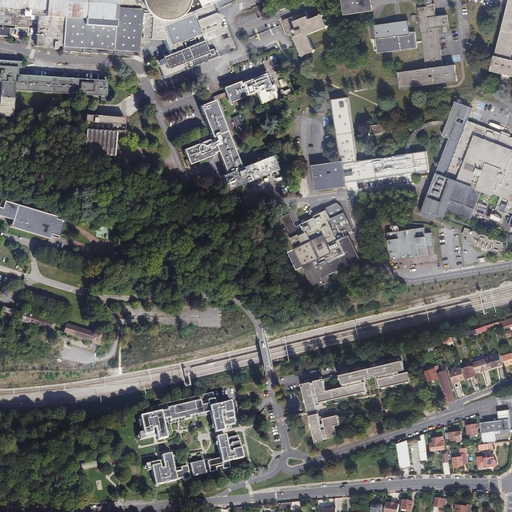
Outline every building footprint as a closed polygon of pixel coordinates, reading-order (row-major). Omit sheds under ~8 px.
[(94,54),(136,57),(137,47),(140,47),(144,45),(145,44),(147,44),(148,40),(149,17),(147,14),(144,10),(115,8),(115,0),(0,0),(0,25),(25,27),(26,18),(30,18),(30,20),(33,20),(36,20),(35,46),(51,47),(52,49),(53,50),(55,50),(56,50),(57,47),(61,47),(60,48),(61,48),(94,54)] [(149,17),(152,19),(155,21),(159,22),(162,22),(166,22),(171,21),(175,20),(178,18),(181,16),(185,11),(188,6),(189,0),(140,0),(141,3),(144,10),(147,14),(149,17)] [(195,0),(200,9),(209,5),(219,0),(195,0)] [(219,0),(209,5),(212,11),(215,9),(216,10),(238,0),(219,0)] [(344,0),(347,16),(376,12),(374,0),(344,0)] [(442,67),(440,51),(439,45),(437,28),(448,27),(447,16),(436,17),(434,4),(433,4),(432,0),(426,0),(427,0),(425,0),(425,4),(426,4),(427,7),(418,8),(426,69),(397,73),(399,83),(399,89),(456,82),(454,66),(442,67)] [(511,76),(511,60),(509,60),(511,47),(511,0),(507,0),(493,56),(492,56),(489,71),(506,75),(511,76)] [(162,45),(167,56),(181,50),(178,43),(199,35),(200,36),(219,28),(217,25),(222,17),(214,14),(212,12),(212,11),(209,5),(200,9),(181,16),(178,18),(175,20),(171,21),(166,22),(162,22),(159,22),(155,21),(152,19),(149,17),(148,40),(161,41),(162,45)] [(295,40),(301,54),(300,56),(303,57),(304,55),(312,52),(314,53),(315,50),(314,49),(308,35),(325,28),(326,29),(328,26),(326,25),(323,17),(324,15),(321,14),(320,15),(309,20),(306,11),(282,21),(287,32),(288,34),(290,34),(290,36),(293,35),(295,36),(294,39),(295,40)] [(0,27),(0,36),(19,38),(19,36),(27,37),(28,28),(14,27),(15,28),(0,27)] [(416,42),(415,32),(410,33),(410,35),(399,36),(375,39),(377,53),(417,49),(416,44),(416,42)] [(157,67),(162,78),(191,67),(217,57),(214,51),(211,52),(210,50),(207,51),(200,36),(199,35),(178,43),(181,50),(167,56),(151,62),(154,68),(157,67)] [(0,82),(0,87),(0,116),(12,117),(14,91),(79,95),(79,97),(84,98),(84,96),(101,97),(101,101),(105,101),(105,97),(107,98),(107,94),(110,94),(110,90),(107,89),(108,81),(84,80),(80,80),(17,75),(17,72),(17,68),(21,69),(21,62),(0,60),(0,82)] [(278,97),(267,70),(228,86),(223,88),(225,93),(226,96),(229,103),(256,92),(261,104),(268,101),(269,104),(274,102),(273,99),(278,97)] [(294,100),(290,89),(280,93),(284,104),(294,100)] [(217,95),(203,101),(205,105),(215,101),(219,99),(226,96),(225,93),(217,95)] [(332,109),(331,109),(338,162),(310,166),(313,191),(344,187),(344,183),(430,171),(428,152),(405,154),(360,161),(355,162),(346,98),(330,100),(331,105),(332,105),(332,109)] [(222,176),(228,190),(242,185),(241,182),(244,181),(245,183),(279,170),(273,155),(266,158),(244,167),(242,168),(215,101),(205,105),(199,107),(212,140),(209,141),(208,140),(183,150),(189,165),(215,155),(214,153),(218,152),(226,174),(222,176)] [(511,137),(471,121),(468,120),(472,108),(457,102),(443,135),(451,138),(437,175),(422,215),(436,221),(438,215),(445,218),(471,228),(476,214),(483,197),(491,195),(499,198),(494,210),(492,210),(488,220),(498,224),(502,214),(511,218),(508,226),(511,227),(511,137)] [(126,117),(85,115),(82,154),(114,156),(114,148),(122,149),(123,134),(124,134),(126,117)] [(237,131),(244,128),(239,116),(232,118),(237,131)] [(382,132),(381,125),(367,127),(368,135),(382,132)] [(0,207),(0,215),(13,220),(11,225),(10,225),(10,227),(50,239),(51,234),(59,236),(64,221),(56,219),(56,217),(4,201),(2,208),(0,207)] [(324,211),(328,220),(331,225),(344,219),(340,208),(335,203),(323,209),(324,211)] [(300,267),(311,290),(316,288),(319,293),(331,287),(326,276),(359,260),(347,236),(335,241),(325,221),(328,220),(324,211),(320,212),(322,215),(313,220),(312,218),(294,226),(287,214),(278,217),(283,228),(276,231),(294,270),(300,267)] [(217,216),(219,225),(237,220),(235,212),(217,216)] [(422,228),(386,233),(390,260),(426,255),(425,245),(431,244),(430,232),(423,233),(422,228)] [(502,243),(473,233),(473,232),(463,229),(461,235),(466,237),(464,242),(497,255),(498,253),(503,255),(506,246),(501,245),(502,243)] [(125,236),(123,235),(121,236),(118,238),(117,241),(117,244),(119,247),(121,248),(122,248),(125,248),(127,247),(129,246),(130,244),(130,242),(130,240),(129,238),(127,237),(125,236)] [(0,295),(6,297),(8,289),(3,287),(0,295)] [(1,314),(14,318),(16,311),(3,307),(1,314)] [(21,312),(18,321),(24,323),(25,321),(52,330),(55,323),(21,312)] [(511,318),(501,322),(503,328),(508,327),(511,325),(511,318)] [(63,333),(98,345),(100,341),(100,340),(101,340),(102,339),(103,338),(103,337),(103,336),(103,335),(103,334),(103,333),(103,332),(102,332),(102,331),(101,331),(101,330),(100,330),(99,330),(98,330),(97,330),(96,330),(95,330),(94,331),(93,332),(66,323),(63,333)] [(70,337),(68,344),(92,352),(94,345),(70,337)] [(97,349),(92,367),(100,369),(105,351),(97,349)] [(511,363),(511,358),(510,354),(502,356),(505,366),(511,363)] [(483,360),(487,370),(501,365),(498,355),(483,360)] [(318,405),(318,403),(365,392),(363,383),(362,383),(361,380),(363,380),(376,376),(378,376),(379,379),(377,379),(379,389),(410,381),(408,372),(398,375),(397,372),(403,370),(400,356),(338,370),(339,375),(313,382),(310,383),(310,382),(301,384),(307,411),(316,409),(316,405),(317,405),(318,405)] [(472,363),(475,372),(480,371),(482,370),(483,371),(487,370),(483,360),(483,359),(472,363)] [(461,369),(464,379),(470,377),(471,379),(475,378),(474,376),(475,376),(472,366),(461,369)] [(424,371),(427,382),(437,379),(435,374),(436,374),(434,368),(424,371)] [(452,383),(464,379),(461,369),(449,372),(452,383)] [(437,373),(446,403),(454,401),(444,371),(437,373)] [(156,441),(166,439),(162,423),(161,420),(168,419),(168,422),(172,421),(175,420),(174,414),(177,413),(178,419),(182,419),(182,421),(189,420),(188,417),(192,416),(190,410),(193,409),(195,416),(198,415),(208,413),(213,433),(222,431),(221,427),(224,427),(239,424),(237,416),(231,417),(230,413),(229,405),(216,408),(216,406),(214,406),(211,394),(145,408),(147,415),(138,417),(141,432),(137,433),(138,440),(152,437),(155,436),(156,441)] [(497,412),(498,420),(508,419),(509,419),(508,411),(497,412)] [(336,436),(333,426),(339,425),(336,415),(321,419),(321,417),(319,417),(318,417),(317,414),(308,416),(315,443),(324,440),(323,440),(336,436)] [(498,420),(479,423),(482,444),(490,443),(493,443),(492,432),(509,429),(508,419),(498,420)] [(465,425),(467,434),(477,433),(476,424),(465,425)] [(450,441),(461,439),(459,430),(449,432),(450,441)] [(224,439),(223,435),(214,437),(219,458),(206,461),(208,472),(215,471),(214,467),(221,466),(221,469),(228,468),(227,462),(241,458),(236,436),(227,438),(227,439),(224,439)] [(426,460),(423,435),(420,436),(420,441),(417,441),(419,461),(426,460)] [(430,443),(431,451),(443,449),(442,437),(431,438),(432,441),(432,443),(430,443)] [(396,444),(400,475),(407,475),(406,468),(408,467),(407,465),(409,465),(406,441),(396,444)] [(460,457),(452,458),(453,468),(459,467),(459,466),(459,465),(463,464),(467,464),(465,448),(459,449),(460,457)] [(173,472),(172,469),(169,454),(160,456),(161,461),(158,462),(158,461),(144,464),(145,471),(150,470),(154,486),(175,481),(175,480),(181,479),(182,480),(188,479),(185,466),(179,468),(179,470),(173,472)] [(91,457),(91,459),(79,462),(81,470),(93,468),(94,470),(99,469),(98,464),(95,465),(94,461),(97,461),(96,456),(91,457)] [(484,459),(485,468),(496,467),(495,461),(494,461),(493,458),(484,459)] [(202,461),(189,464),(192,477),(205,474),(202,461)] [(447,492),(443,491),(442,500),(434,499),(433,511),(436,511),(437,508),(442,509),(443,500),(446,501),(447,498),(447,492)] [(406,511),(410,511),(411,502),(401,501),(400,509),(405,510),(405,511),(406,511)] [(291,503),(278,504),(279,511),(290,511),(290,510),(291,503)]
